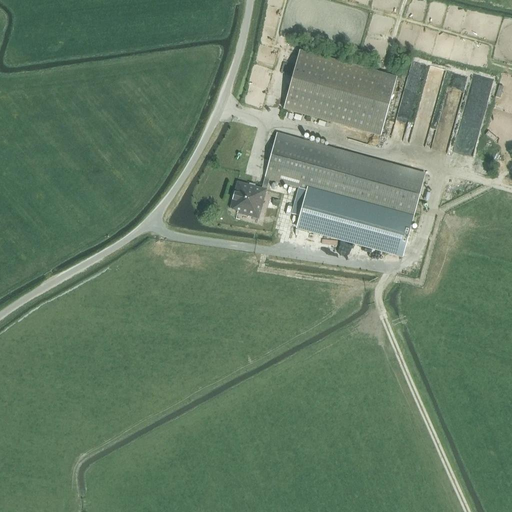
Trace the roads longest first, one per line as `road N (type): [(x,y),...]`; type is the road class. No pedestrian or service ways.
road 1 (track): [(217,110),(441,165),(405,268),(192,239),(147,222)]
road 2 (unclassified): [(0,315),(156,214),(223,97),(249,0)]
